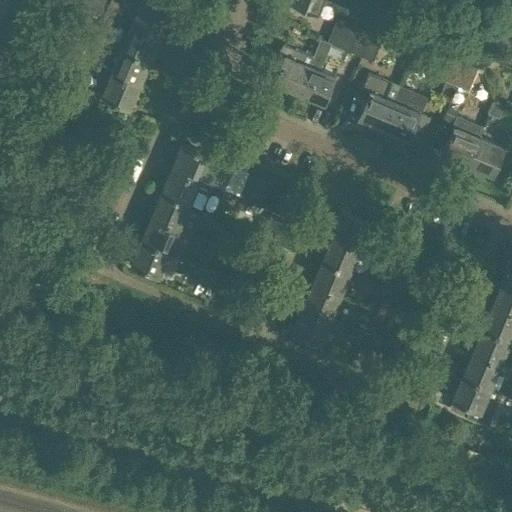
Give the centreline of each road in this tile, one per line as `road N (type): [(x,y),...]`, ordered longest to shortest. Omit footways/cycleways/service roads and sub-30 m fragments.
road 1 (residential): [(511,227),(222,103),(243,0)]
road 2 (unknown): [(0,406),(365,511)]
